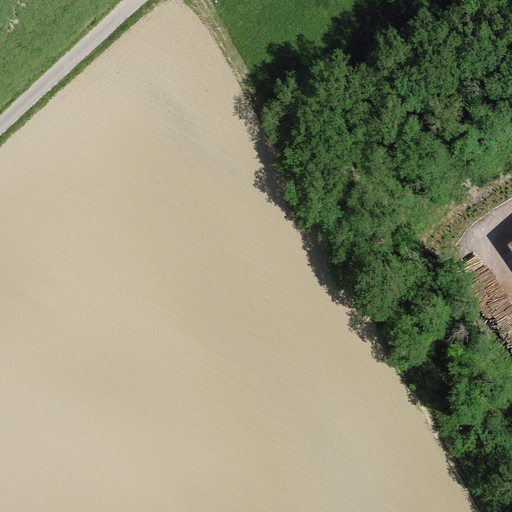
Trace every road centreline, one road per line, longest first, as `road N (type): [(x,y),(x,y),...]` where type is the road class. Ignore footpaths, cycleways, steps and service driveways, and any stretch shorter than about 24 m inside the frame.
road 1 (track): [(475,511),(275,160),(260,101),(203,0)]
road 2 (track): [(0,127),(137,0)]
